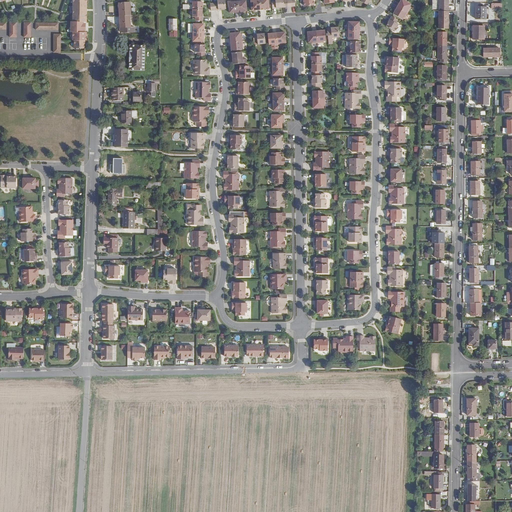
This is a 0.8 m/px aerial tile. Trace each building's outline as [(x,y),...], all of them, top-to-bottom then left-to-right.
[(74,48),(85,48),(85,40),(86,40),(86,32),(81,32),(81,30),(81,24),(81,22),(87,22),(86,0),(73,0),(73,21),(71,21),(71,32),(73,32),(73,40),(74,40),(74,48)] [(217,0),(217,3),(214,3),(215,10),(226,9),(225,0),(217,0)] [(237,0),(231,1),(231,2),(229,2),(230,13),(238,12),(237,0)] [(243,0),(239,0),(237,0),(238,12),(247,11),(246,1),(243,1),(243,0)] [(259,0),(251,0),(252,10),(261,10),(259,0)] [(259,0),(261,10),(269,9),(268,0),(259,0)] [(275,0),(275,1),(272,2),(272,8),(284,7),(283,0),(275,0)] [(397,6),(397,7),(408,12),(411,7),(410,7),(411,4),(403,0),(401,0),(400,3),(399,3),(397,6)] [(429,0),(429,12),(440,11),(449,11),(448,0),(429,0)] [(130,2),(118,3),(119,16),(130,15),(131,15),(130,2)] [(408,12),(397,7),(393,14),(402,19),(404,17),(405,18),(408,12)] [(487,7),(476,7),(476,19),(487,19),(487,7)] [(202,9),(193,9),(192,17),(195,17),(195,21),(202,21),(202,9)] [(449,29),(449,25),(449,11),(440,11),(440,25),(440,29),(449,29)] [(131,27),(130,15),(119,16),(120,28),(120,33),(135,32),(134,27),(131,27)] [(398,20),(392,16),(386,26),(395,31),(398,24),(396,23),(398,20)] [(177,19),(169,19),(169,31),(177,30),(177,19)] [(347,25),(347,31),(359,31),(360,31),(360,27),(359,27),(359,22),(349,22),(349,25),(347,25)] [(188,33),(192,33),(204,33),(204,24),(193,24),(188,24),(188,33)] [(485,40),(485,27),(474,26),(474,40),(485,40)] [(339,27),(327,28),(328,35),(329,44),(332,43),(332,38),(340,37),(339,30),(339,27)] [(316,31),(317,43),(323,42),(323,41),(326,41),(325,30),(316,31)] [(312,32),(308,32),(309,43),(311,42),(312,44),(317,43),(316,31),(312,31),(312,32)] [(359,31),(347,31),(347,36),(349,36),(349,39),(359,39),(359,31)] [(240,32),(230,34),(230,38),(230,42),(231,42),(242,41),(242,35),(240,35),(240,32)] [(276,33),(278,45),(283,44),(283,43),(286,43),(285,32),(281,33),(280,32),(276,32),(276,33)] [(435,46),(438,46),(447,46),(448,32),(438,32),(438,41),(435,41),(435,46)] [(204,33),(192,33),(192,39),(193,39),(193,42),(204,42),(204,33)] [(278,48),(278,45),(276,33),(268,34),(269,44),(272,44),(272,49),(278,48)] [(254,40),(254,42),(257,41),(258,44),(266,43),(265,34),(253,35),(254,40)] [(401,51),(401,48),(403,48),(404,39),(390,38),(389,45),(391,45),(393,45),(392,47),(392,51),(401,51)] [(242,41),(231,42),(232,51),(242,50),(242,47),(243,47),(242,41)] [(360,41),(351,41),(350,53),(353,53),(360,53),(360,41)] [(131,47),(132,47),(132,45),(130,45),(129,71),(144,71),(145,45),(134,45),(134,47),(135,47),(134,50),(131,50),(131,47)] [(205,45),(195,45),(195,52),(198,52),(198,56),(205,56),(205,45)] [(447,63),(447,60),(447,46),(438,46),(438,51),(433,51),(433,60),(441,60),(440,63),(447,63)] [(500,57),(500,49),(484,49),(484,58),(500,57)] [(242,52),(232,53),(233,64),(247,63),(246,59),(242,59),(242,52)] [(318,52),(312,53),(312,64),(322,64),(321,56),(318,56),(318,52)] [(357,55),(347,55),(347,68),(359,68),(359,64),(357,64),(357,61),(357,55)] [(399,58),(386,57),(386,64),(387,65),(387,67),(385,67),(385,72),(397,73),(399,58)] [(271,61),(271,67),(283,67),(283,58),(272,58),(273,61),(271,61)] [(194,60),(194,75),(209,75),(209,68),(208,68),(207,68),(207,65),(206,65),(206,60),(194,60)] [(322,64),(312,64),(312,76),(319,75),(319,72),(322,72),(322,64)] [(249,66),(240,66),(240,70),(240,72),(237,72),(236,72),(236,78),(251,78),(251,69),(249,69),(249,66)] [(447,79),(447,66),(438,66),(438,79),(447,79)] [(283,67),(271,67),(271,73),(273,73),(273,75),(283,75),(283,67)] [(359,73),(347,73),(347,81),(348,81),(348,87),(357,87),(357,82),(357,80),(359,80),(359,73)] [(319,75),(312,76),(312,87),(319,87),(319,83),(322,83),(322,75),(319,75)] [(283,78),(274,79),(274,86),(277,86),(277,90),(284,90),(283,78)] [(159,83),(159,80),(151,80),(151,83),(148,83),(148,92),(155,93),(155,83),(159,83)] [(210,82),(196,82),(196,98),(204,98),(204,101),(211,101),(211,94),(209,94),(208,94),(208,92),(209,92),(209,88),(210,88),(210,82)] [(249,82),(238,82),(238,87),(238,90),(236,90),(236,95),(249,95),(249,82)] [(396,97),(400,97),(401,82),(385,82),(385,88),(387,89),(388,92),(388,97),(388,102),(396,102),(396,97)] [(446,99),(447,86),(438,86),(438,99),(446,99)] [(123,101),(123,87),(113,88),(113,93),(113,96),(113,101),(123,101)] [(490,104),(490,87),(478,87),(478,104),(490,104)] [(361,90),(354,90),(354,93),(345,93),(345,109),(360,109),(360,103),(358,103),(358,99),(358,97),(361,97),(361,90)] [(323,91),(313,91),(313,99),(313,100),(325,100),(325,94),(323,94),(323,91)] [(142,101),(142,92),(134,92),(133,101),(142,101)] [(272,96),(272,102),(284,102),(283,93),(273,93),(273,96),(272,96)] [(247,98),(238,98),(238,102),(238,104),(236,104),(235,104),(235,111),(249,111),(249,102),(247,102),(247,98)] [(325,105),(325,100),(313,100),(313,99),(312,99),(312,104),(313,104),(313,108),(324,108),(324,105),(325,105)] [(284,102),(272,102),(272,108),(273,108),(273,111),(284,111),(284,102)] [(209,107),(193,107),(193,122),(197,122),(197,127),(205,127),(205,117),(206,117),(206,114),(209,114),(209,107)] [(447,107),(438,107),(437,121),(446,121),(447,107)] [(389,112),(391,112),(391,115),(391,120),(401,121),(401,108),(389,108),(389,112)] [(131,117),(131,111),(121,111),(121,122),(131,122),(131,117)] [(244,115),(233,115),(233,120),(233,123),(232,123),(232,127),(244,127),(244,115)] [(284,115),(272,115),(271,128),(282,128),(282,122),(282,119),(284,119),(284,115)] [(365,115),(350,115),(350,124),(352,124),(352,127),(361,127),(361,123),(361,122),(363,122),(365,122),(365,115)] [(481,135),(481,119),(473,120),(473,135),(481,135)] [(397,124),(390,124),(390,131),(392,131),(393,131),(393,133),(392,133),(392,137),(390,137),(390,142),(405,143),(405,127),(397,127),(397,124)] [(128,147),(128,129),(115,129),(115,147),(128,147)] [(447,142),(447,129),(439,129),(438,142),(447,142)] [(204,133),(191,133),(191,148),(204,148),(204,144),(203,144),(203,141),(204,141),(204,133)] [(242,136),(229,135),(229,142),(231,142),(231,145),(231,150),(240,150),(240,144),(241,144),(242,136)] [(281,136),(271,136),(271,148),(283,148),(283,144),(281,144),(281,141),(281,136)] [(365,137),(353,136),(352,152),(365,152),(365,144),(364,144),(364,141),(365,141),(365,137)] [(482,152),(482,141),(474,141),(474,153),(482,152)] [(447,149),(447,146),(438,146),(438,163),(447,163),(447,149)] [(402,149),(389,149),(389,156),(391,156),(391,158),(391,163),(400,163),(400,157),(402,157),(402,149)] [(272,152),(272,156),(270,156),(270,165),(285,165),(284,158),(283,158),(281,158),(281,156),(281,152),(272,152)] [(329,152),(314,152),(314,157),(316,157),(316,162),(317,162),(317,163),(316,163),(313,163),(313,170),(321,170),(321,168),(329,168),(329,152)] [(238,156),(226,156),(226,160),(228,160),(228,163),(228,168),(238,168),(238,156)] [(365,156),(358,156),(358,158),(350,158),(350,174),(364,174),(364,169),(363,169),(363,164),(362,164),(362,163),(363,163),(365,163),(365,156)] [(200,160),(193,160),(193,163),(185,163),(184,178),(199,179),(199,173),(197,173),(197,169),(197,167),(200,167),(200,160)] [(481,174),(481,161),(472,161),(472,174),(481,174)] [(391,182),(401,182),(401,169),(389,169),(389,173),(391,173),(391,176),(391,182)] [(285,170),(273,170),(273,178),(274,178),(274,184),(284,184),(283,179),(283,177),(285,177),(285,170)] [(446,184),(447,171),(438,170),(437,184),(446,184)] [(231,171),(224,171),(224,178),(226,178),(227,178),(227,180),(226,180),(226,184),(224,184),(224,190),(239,190),(239,174),(231,174),(231,171)] [(326,174),(314,174),(314,178),(315,178),(315,182),(315,187),(326,187),(326,174)] [(6,175),(1,175),(1,188),(16,188),(16,175),(8,175),(8,177),(6,177),(6,175)] [(27,176),(23,176),(23,189),(35,189),(35,187),(39,187),(39,180),(35,180),(35,178),(30,178),(27,178),(27,176)] [(57,197),(64,197),(64,194),(72,194),(72,178),(58,178),(58,184),(59,184),(59,188),(60,188),(60,190),(59,190),(57,190),(57,197)] [(364,182),(350,181),(350,190),(352,190),(352,194),(361,194),(361,190),(361,188),(363,188),(364,188),(364,182)] [(481,195),(480,181),(472,181),(472,195),(481,195)] [(199,184),(186,183),(186,199),(199,199),(199,191),(198,191),(198,188),(199,188),(199,184)] [(396,186),(389,185),(389,192),(391,192),(392,192),(392,194),(391,194),(391,198),(389,198),(389,204),(404,204),(404,188),(396,188),(396,186)] [(123,196),(123,189),(109,188),(108,204),(111,205),(116,205),(117,205),(117,196),(123,196)] [(285,188),(278,188),(278,191),(270,191),(270,207),(284,207),(284,201),(283,201),(283,197),(282,197),(282,195),(285,195),(285,188)] [(445,204),(445,191),(436,191),(436,204),(445,204)] [(325,194),(315,194),(315,199),(315,201),(314,201),(314,208),(326,208),(326,199),(325,199),(325,194)] [(237,209),(237,205),(239,205),(239,196),(225,196),(225,203),(226,203),(228,203),(228,204),(228,209),(237,209)] [(68,200),(59,200),(59,205),(59,207),(57,207),(57,214),(69,214),(69,206),(68,206),(68,200)] [(363,201),(356,201),(356,204),(348,204),(348,219),(362,219),(362,214),(361,214),(361,209),(360,209),(360,208),(361,208),(363,208),(363,201)] [(483,217),(483,201),(474,201),(474,217),(483,217)] [(200,205),(188,205),(188,225),(203,225),(203,218),(201,218),(201,215),(200,215),(200,210),(200,205)] [(32,207),(19,207),(20,222),(36,221),(35,215),(34,215),(33,215),(33,211),(32,211),(32,207)] [(134,227),(134,211),(134,208),(124,208),(124,211),(123,227),(134,227)] [(400,223),(400,219),(402,219),(402,210),(387,210),(387,217),(389,217),(391,217),(391,218),(391,223),(400,223)] [(446,224),(446,211),(437,211),(437,224),(446,224)] [(230,215),(229,215),(229,222),(231,222),(232,222),(232,223),(231,223),(231,228),(229,228),(230,233),(244,233),(244,215),(244,212),(230,212),(230,215)] [(285,213),(271,213),(271,222),(273,222),(273,226),(282,226),(282,221),(282,220),(284,220),(285,220),(285,213)] [(327,216),(314,216),(314,221),(316,221),(316,223),(314,223),(314,231),(327,232),(327,216)] [(58,238),(65,238),(65,236),(73,236),(73,220),(59,220),(59,225),(60,225),(60,230),(61,230),(61,231),(60,231),(58,231),(58,238)] [(483,239),(482,223),(474,223),(474,240),(483,239)] [(393,226),(386,226),(386,233),(388,233),(389,233),(389,235),(388,235),(388,239),(387,239),(387,245),(401,245),(401,229),(393,229),(393,226)] [(362,227),(349,227),(349,242),(362,242),(362,234),(360,234),(360,232),(362,232),(362,227)] [(23,229),(23,233),(21,233),(21,242),(36,241),(36,235),(34,235),(32,235),(32,233),(32,229),(23,229)] [(286,229),(278,229),(279,231),(270,231),(271,247),(285,247),(285,241),(284,241),(283,237),(283,236),(286,236),(286,229)] [(207,231),(193,231),(192,247),(200,247),(200,250),(207,250),(208,243),(205,243),(204,243),(204,241),(205,241),(205,237),(207,237),(207,231)] [(433,240),(433,244),(436,244),(444,244),(444,234),(440,234),(440,232),(433,232),(433,237),(430,237),(430,240),(433,240)] [(109,252),(117,252),(118,238),(104,237),(104,243),(107,243),(107,244),(107,248),(109,248),(109,252)] [(156,238),(156,251),(159,251),(159,252),(161,252),(162,251),(166,251),(166,238),(156,238)] [(316,250),(327,251),(327,238),(315,238),(315,242),(316,242),(316,245),(316,250)] [(246,240),(233,239),(233,247),(235,247),(235,250),(233,250),(233,255),(246,255),(246,240)] [(68,242),(59,243),(59,247),(60,250),(58,250),(59,257),(71,256),(70,248),(69,248),(68,242)] [(436,258),(444,258),(444,244),(436,244),(436,258)] [(480,262),(480,246),(471,246),(471,262),(480,262)] [(35,249),(24,249),(25,262),(37,261),(37,257),(35,257),(35,254),(35,249)] [(362,251),(348,251),(348,260),(350,260),(350,263),(359,263),(359,259),(359,258),(361,258),(362,258),(362,251)] [(389,264),(399,264),(399,252),(387,252),(387,256),(389,256),(389,259),(389,264)] [(286,253),(273,253),(274,269),(286,268),(286,264),(285,264),(285,261),(286,261),(286,253)] [(210,257),(194,257),(194,272),(198,272),(198,277),(207,277),(207,272),(207,267),(207,264),(210,264),(210,257)] [(242,258),(234,258),(234,265),(237,265),(237,267),(237,271),(235,271),(235,276),(249,277),(250,261),(242,261),(242,258)] [(328,258),(315,258),(315,263),(316,263),(316,265),(315,265),(315,273),(328,273),(328,258)] [(62,275),(72,274),(72,262),(59,262),(60,266),(61,266),(61,269),(62,275)] [(444,277),(444,264),(435,264),(435,277),(444,277)] [(120,266),(105,266),(105,273),(107,273),(109,273),(109,274),(109,279),(118,279),(118,275),(120,275),(120,266)] [(395,267),(388,267),(388,274),(390,274),(391,274),(391,276),(390,276),(390,280),(388,280),(388,286),(403,286),(403,270),(395,270),(395,267)] [(479,282),(479,268),(470,268),(470,282),(479,282)] [(38,269),(22,270),(23,284),(35,284),(35,279),(36,279),(36,276),(38,276),(38,269)] [(176,284),(176,269),(167,269),(167,271),(164,271),(163,280),(168,280),(169,280),(169,282),(169,284),(176,284)] [(148,270),(135,270),(135,281),(141,281),(144,281),(144,283),(148,283),(148,270)] [(363,272),(350,272),(350,287),(363,288),(363,283),(362,283),(362,280),(363,280),(363,272)] [(286,274),(271,274),(271,289),(283,289),(283,284),(284,284),(284,281),(286,281),(286,274)] [(327,280),(315,280),(315,287),(317,287),(317,289),(317,294),(326,294),(326,289),(327,289),(327,280)] [(245,283),(233,283),(232,290),(234,290),(234,293),(232,293),(232,298),(245,298),(245,283)] [(446,284),(437,283),(437,297),(446,297),(446,284)] [(479,289),(470,289),(470,303),(471,303),(479,303),(479,289)] [(400,307),(404,307),(404,292),(388,292),(388,299),(391,299),(391,302),(392,302),(392,307),(392,312),(400,312),(400,307)] [(287,295),(279,295),(280,297),(271,298),(272,313),(286,313),(286,308),(285,308),(284,303),(284,302),(287,302),(287,295)] [(364,295),(348,295),(348,310),(361,310),(361,305),(361,302),(362,302),(364,302),(364,295)] [(317,313),(328,313),(328,301),(316,301),(316,305),(317,305),(317,308),(317,313)] [(245,316),(245,312),(247,312),(247,303),(232,303),(232,310),(234,310),(236,310),(236,311),(236,316),(245,316)] [(471,315),(481,315),(481,303),(479,303),(471,303),(471,315)] [(73,318),(73,304),(62,304),(62,318),(73,318)] [(446,317),(446,304),(437,304),(437,317),(446,317)] [(102,313),(102,321),(113,321),(113,305),(102,305),(102,309),(103,309),(103,313),(102,313)] [(135,308),(135,306),(128,306),(128,320),(143,320),(143,309),(138,309),(135,309),(135,308)] [(43,307),(36,307),(36,309),(34,308),(29,308),(29,318),(35,318),(35,319),(43,319),(43,307)] [(6,308),(6,321),(22,321),(22,309),(17,309),(17,310),(14,310),(14,309),(6,308)] [(182,308),(175,308),(175,324),(190,324),(190,311),(185,311),(182,311),(182,310),(182,308)] [(202,308),(198,308),(198,320),(210,321),(210,310),(205,310),(202,310),(202,308)] [(152,310),(152,320),(167,320),(167,310),(152,310)] [(401,319),(389,316),(387,324),(388,324),(388,327),(386,326),(385,331),(398,334),(401,319)] [(60,336),(70,336),(70,331),(70,328),(72,328),(73,328),(73,324),(61,323),(60,336)] [(443,341),(443,324),(434,324),(434,341),(443,341)] [(114,339),(114,326),(104,325),(104,338),(114,339)] [(479,346),(479,328),(470,328),(470,344),(475,344),(475,346),(479,346)] [(338,348),(338,352),(353,352),(353,336),(346,336),(346,338),(343,338),(343,340),(338,340),(333,340),(333,348),(338,348)] [(364,336),(357,336),(357,343),(360,343),(360,351),(375,351),(375,337),(370,337),(370,338),(366,338),(366,339),(364,339),(364,338),(364,336)] [(328,339),(321,339),(321,340),(319,340),(314,340),(314,349),(319,349),(319,351),(328,351),(328,339)] [(497,349),(497,340),(488,340),(488,349),(497,349)] [(69,359),(69,346),(59,345),(58,359),(69,359)] [(133,345),(127,345),(127,357),(132,357),(132,359),(137,359),(137,357),(137,356),(140,356),(145,356),(145,347),(133,347),(133,345)] [(184,356),(192,356),(192,345),(177,346),(177,359),(184,359),(184,357),(184,356)] [(238,356),(238,345),(224,346),(224,356),(238,356)] [(263,345),(247,345),(247,356),(255,356),(255,355),(259,355),(259,356),(264,356),(263,345)] [(102,360),(112,360),(112,346),(102,346),(102,360)] [(165,356),(169,356),(169,346),(154,346),(154,360),(161,360),(161,356),(165,356)] [(215,347),(201,347),(201,358),(215,357),(215,347)] [(287,347),(270,347),(270,357),(287,357),(287,347)] [(24,359),(24,348),(9,348),(8,360),(14,360),(14,359),(16,359),(24,359)] [(44,350),(32,350),(32,361),(44,361),(44,350)] [(477,415),(477,399),(468,399),(468,415),(477,415)] [(443,413),(443,400),(434,400),(434,413),(443,413)] [(444,422),(435,422),(435,435),(444,435),(444,422)] [(479,428),(479,423),(470,423),(471,436),(479,437),(479,435),(482,435),(484,434),(484,429),(483,428),(479,428)] [(443,449),(444,449),(444,435),(435,435),(435,452),(443,452),(443,449)] [(476,445),(468,445),(468,461),(477,461),(476,445)] [(443,469),(444,456),(434,455),(434,457),(434,469),(443,469)] [(477,461),(468,461),(468,481),(480,481),(480,478),(477,478),(477,473),(477,461)] [(443,489),(443,476),(443,473),(438,473),(438,472),(424,472),(424,475),(434,475),(434,489),(443,489)] [(476,484),(468,484),(468,502),(476,501),(476,484)] [(440,508),(440,495),(427,495),(426,500),(431,500),(431,508),(440,508)]
